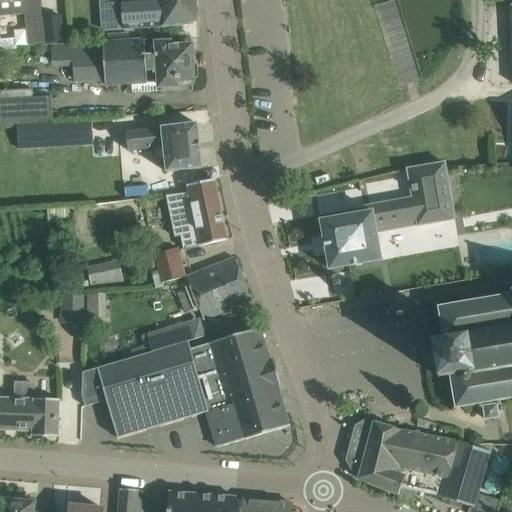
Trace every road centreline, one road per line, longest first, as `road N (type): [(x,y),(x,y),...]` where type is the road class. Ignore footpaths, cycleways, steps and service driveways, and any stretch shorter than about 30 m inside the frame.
road 1 (unclassified): [(322,488),(0,461)]
road 2 (residential): [(322,488),(318,410),(240,181)]
road 3 (residential): [(291,161),(433,100),(459,79),(477,39),(475,0)]
road 4 (residential): [(240,181),(213,0)]
road 5 (residential): [(291,161),(266,0)]
